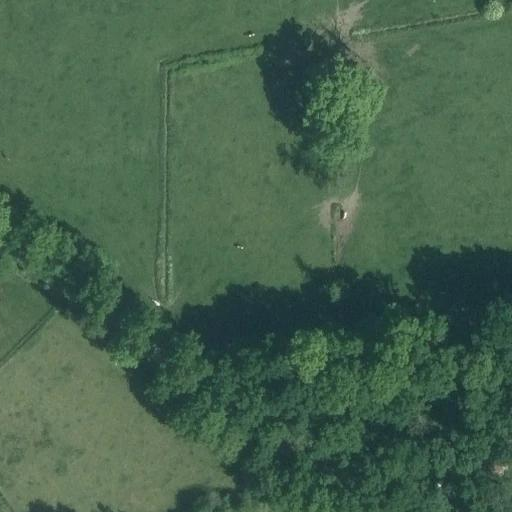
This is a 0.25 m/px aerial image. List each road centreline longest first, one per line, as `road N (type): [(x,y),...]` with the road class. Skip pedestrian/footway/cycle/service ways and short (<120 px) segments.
road 1 (unclassified): [(219,387),(511,333)]
road 2 (unclassified): [(219,387),(34,245),(0,230)]
road 3 (track): [(422,511),(299,449),(219,387)]
